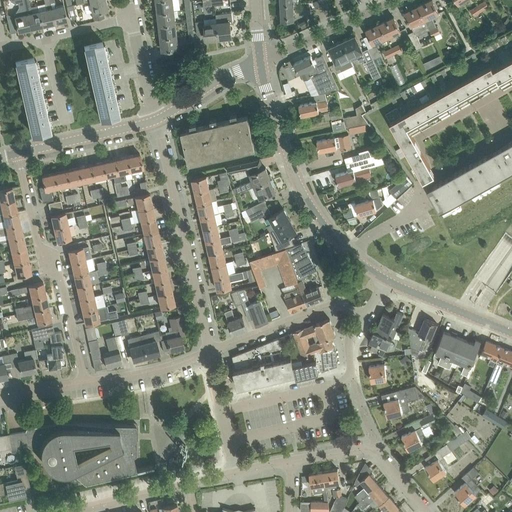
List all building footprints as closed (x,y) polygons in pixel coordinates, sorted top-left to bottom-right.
[(10,0),(11,1),(14,3),(19,2),(19,6),(14,15),(14,16),(18,31),(30,28),(23,0),(10,0)] [(29,0),(23,0),(30,28),(42,26),(39,11),(32,13),(29,0)] [(54,23),(49,0),(44,0),(46,9),(39,11),(42,26),(54,23)] [(54,0),(49,0),(54,23),(67,20),(65,10),(64,6),(56,7),(54,0)] [(102,11),(107,9),(105,0),(93,0),(90,1),(92,13),(94,19),(104,17),(102,11)] [(156,0),(158,12),(174,10),(172,0),(156,0)] [(329,7),(325,0),(318,0),(314,2),(318,12),(329,7)] [(433,0),(429,0),(419,5),(425,19),(439,13),(433,0)] [(485,1),(478,5),(482,11),(489,7),(485,1)] [(293,3),(281,4),(281,21),(294,20),(293,3)] [(67,6),(67,10),(70,20),(76,18),(74,8),(74,5),(67,6)] [(405,12),(414,31),(409,33),(416,49),(422,46),(416,32),(429,26),(425,19),(419,5),(405,12)] [(482,11),(478,5),(471,10),(475,16),(482,11)] [(176,23),(174,10),(158,12),(159,25),(176,23)] [(232,12),(222,13),(216,14),(217,22),(219,38),(232,37),(230,23),(236,22),(236,21),(233,22),(232,12)] [(381,23),(387,37),(401,30),(394,17),(381,23)] [(205,23),(204,21),(196,22),(196,24),(197,34),(206,34),(206,40),(219,38),(217,22),(205,23)] [(159,25),(161,38),(177,36),(176,23),(159,25)] [(387,37),(381,23),(366,29),(371,38),(373,43),(387,37)] [(440,33),(438,27),(430,30),(433,36),(440,33)] [(487,36),(483,31),(477,34),(481,40),(487,36)] [(342,41),(349,57),(356,54),(360,62),(366,58),(363,51),(360,43),(356,34),(342,41)] [(177,38),(177,36),(161,38),(162,50),(178,48),(177,38)] [(106,57),(102,42),(102,41),(84,46),(100,117),(118,113),(115,97),(114,92),(107,62),(106,57)] [(349,57),(342,41),(328,47),(333,56),(336,62),(333,63),(334,64),(336,70),(340,68),(341,71),(353,65),(349,57)] [(399,44),(391,48),(394,54),(402,51),(399,44)] [(369,48),(372,56),(380,52),(376,45),(369,48)] [(396,58),(394,54),(391,48),(384,51),(389,64),(397,60),(396,58)] [(314,95),(324,93),(324,92),(340,90),(323,54),(315,58),(318,63),(316,65),(311,55),(306,57),(304,58),(294,63),(299,73),(301,72),(304,79),(312,76),(320,93),(314,94),(314,95)] [(37,73),(34,57),(15,61),(32,133),(50,128),(46,113),(47,113),(46,108),(45,108),(38,77),(39,77),(38,73),(37,73)] [(365,61),(371,73),(378,69),(373,58),(367,60),(365,61)] [(511,83),(511,58),(493,69),(491,65),(401,116),(412,135),(412,134),(501,85),(503,89),(511,83)] [(427,70),(434,67),(430,60),(423,63),(427,70)] [(301,115),(328,110),(324,93),(314,95),(315,101),(312,102),(312,101),(310,102),(299,105),(301,115)] [(363,113),(369,110),(368,110),(367,111),(362,103),(362,104),(356,107),(357,114),(343,117),(344,121),(346,128),(349,127),(356,126),(366,124),(369,123),(370,123),(363,113)] [(341,108),(329,111),(331,120),(343,117),(341,108)] [(232,119),(225,121),(232,153),(255,148),(248,115),(238,118),(237,113),(231,115),(232,119)] [(401,116),(400,116),(390,122),(423,181),(434,174),(412,134),(412,135),(401,116)] [(217,118),(210,119),(211,124),(204,125),(212,158),(232,153),(225,121),(217,122),(217,118)] [(181,131),(188,162),(189,163),(212,158),(204,125),(197,127),(196,123),(190,124),(191,128),(181,131)] [(367,130),(366,124),(356,126),(358,132),(367,130)] [(337,147),(340,146),(341,149),(351,147),(351,146),(350,146),(348,134),(349,134),(349,133),(335,136),(317,140),(319,151),(328,149),(329,149),(337,147)] [(440,211),(511,170),(511,140),(427,188),(440,211)] [(396,150),(401,158),(408,154),(403,146),(396,150)] [(359,153),(361,158),(371,156),(370,152),(369,148),(359,151),(359,153)] [(127,156),(131,170),(143,167),(140,153),(127,156)] [(346,170),(346,171),(336,174),(339,184),(365,177),(362,169),(384,163),(381,153),(371,156),(361,158),(356,160),(346,163),(348,170),(346,170)] [(346,163),(356,160),(354,154),(345,157),(346,163)] [(127,156),(115,159),(120,181),(126,180),(124,172),(131,170),(127,156)] [(113,174),(115,182),(120,181),(115,159),(103,161),(106,176),(113,174)] [(106,176),(103,161),(91,164),(94,179),(106,176)] [(252,168),(251,161),(239,164),(240,170),(248,169),(252,168)] [(91,164),(79,167),(82,181),(94,179),(91,164)] [(82,181),(79,167),(66,170),(70,184),(82,181)] [(234,188),(235,193),(235,194),(244,190),(255,185),(271,179),(273,178),(270,172),(268,173),(266,167),(262,169),(250,173),(253,180),(234,188)] [(70,184),(66,170),(54,173),(57,187),(70,184)] [(217,180),(219,186),(228,184),(230,184),(226,171),(219,173),(221,179),(217,180)] [(57,187),(54,173),(42,175),(44,186),(39,187),(42,201),(53,199),(50,188),(57,187)] [(192,179),(195,191),(210,188),(207,176),(192,179)] [(395,197),(406,188),(411,183),(406,178),(401,182),(400,181),(390,190),(395,197)] [(271,179),(255,185),(260,197),(266,195),(276,191),(271,179)] [(140,182),(141,190),(141,191),(148,189),(146,181),(140,182)] [(116,193),(123,191),(121,186),(121,183),(114,184),(116,193)] [(219,186),(220,193),(229,191),(228,184),(219,186)] [(0,189),(0,202),(1,202),(15,199),(12,186),(0,189)] [(99,200),(105,199),(104,196),(102,187),(96,188),(98,197),(99,200)] [(92,198),(98,197),(96,188),(90,190),(92,198)] [(212,200),(210,188),(195,191),(198,204),(212,200)] [(359,214),(376,209),(383,205),(380,197),(377,189),(370,191),(373,199),(356,204),(359,214)] [(149,193),(140,195),(135,196),(127,198),(128,205),(132,204),(132,203),(136,202),(138,208),(152,205),(149,193)] [(74,203),(72,194),(65,195),(67,204),(74,203)] [(2,208),(3,214),(17,211),(15,199),(1,202),(2,208)] [(116,207),(127,205),(125,199),(114,201),(116,207)] [(232,203),(224,205),(224,204),(218,205),(217,199),(212,200),(198,204),(201,216),(215,213),(225,211),(233,209),(232,203)] [(50,211),(60,209),(63,208),(61,200),(48,203),(50,211)] [(248,215),(267,206),(264,200),(246,209),(248,215)] [(155,217),(152,205),(138,208),(140,220),(155,217)] [(270,212),(267,206),(248,215),(244,217),(247,223),(251,221),(270,212)] [(342,208),(345,218),(352,216),(349,206),(342,208)] [(267,226),(270,231),(290,220),(284,208),(275,213),(269,217),(273,223),(267,226)] [(235,215),(233,209),(225,211),(226,217),(235,215)] [(3,214),(0,214),(0,221),(5,220),(6,226),(20,223),(17,211),(3,214)] [(51,215),(54,228),(68,224),(65,212),(51,215)] [(201,216),(204,228),(218,225),(215,213),(201,216)] [(78,222),(86,220),(85,214),(76,216),(78,222)] [(121,221),(122,225),(131,223),(129,217),(121,219),(121,221)] [(155,217),(140,220),(143,232),(158,229),(155,217)] [(79,229),(88,227),(86,220),(78,222),(79,229)] [(270,232),(276,251),(286,248),(289,247),(286,237),(297,231),(290,220),(270,231),(270,232)] [(0,235),(8,234),(9,238),(23,235),(20,223),(6,226),(0,227),(0,235)] [(132,229),(131,223),(122,225),(124,231),(132,229)] [(68,224),(54,228),(57,240),(71,237),(68,224)] [(204,228),(206,240),(221,237),(218,225),(204,228)] [(160,241),(158,229),(143,232),(146,245),(160,241)] [(206,240),(209,253),(224,249),(222,244),(246,238),(245,232),(239,233),(231,235),(221,237),(206,240)] [(0,246),(10,244),(12,251),(26,248),(23,235),(9,238),(0,240),(0,246)] [(127,250),(136,247),(135,241),(126,243),(127,250)] [(160,241),(146,245),(149,257),(163,253),(160,241)] [(289,247),(286,248),(298,279),(317,269),(302,242),(289,247)] [(92,244),(93,251),(94,254),(102,252),(101,243),(92,244)] [(255,254),(261,252),(259,245),(253,247),(255,254)] [(71,262),(86,259),(83,246),(68,250),(71,262)] [(138,253),(136,247),(127,250),(129,256),(138,253)] [(12,251),(15,263),(28,260),(26,248),(12,251)] [(307,303),(299,281),(298,279),(286,248),(276,251),(250,260),(261,287),(267,284),(261,270),(279,263),(288,286),(295,283),(296,288),(284,292),(291,311),(299,308),(298,307),(307,303)] [(227,262),(224,249),(209,253),(212,265),(227,262)] [(234,253),(235,260),(244,258),(243,251),(234,253)] [(166,265),(163,253),(149,257),(151,269),(166,265)] [(244,258),(235,260),(237,266),(246,264),(244,258)] [(74,274),(88,271),(86,259),(71,262),(74,274)] [(28,260),(15,263),(17,275),(31,272),(28,260)] [(212,265),(215,277),(229,274),(236,272),(233,260),(227,262),(212,265)] [(96,263),(97,269),(106,267),(105,261),(96,263)] [(166,265),(151,269),(154,281),(169,278),(166,265)] [(132,268),(133,274),(142,272),(140,266),(132,268)] [(106,267),(97,269),(99,275),(108,273),(106,267)] [(215,277),(218,290),(232,286),(231,281),(248,277),(247,270),(236,272),(229,274),(215,277)] [(74,274),(77,286),(91,283),(88,271),(74,274)] [(143,278),(142,272),(133,274),(135,280),(143,278)] [(348,275),(349,275),(352,280),(351,281),(352,281),(354,282),(355,282),(356,281),(357,281),(357,280),(356,280),(357,278),(357,277),(353,272),(354,272),(353,272),(349,275),(348,274),(348,275)] [(171,290),(169,278),(154,281),(157,293),(171,290)] [(303,280),(299,281),(307,303),(313,301),(314,303),(324,299),(319,286),(307,291),(304,283),(303,280)] [(28,285),(10,289),(12,296),(20,294),(20,293),(30,291),(31,297),(46,294),(43,282),(28,285)] [(94,295),(91,283),(77,286),(79,299),(94,295)] [(103,293),(112,291),(111,285),(102,287),(103,293)] [(238,290),(243,303),(246,312),(252,310),(257,324),(268,320),(260,299),(250,303),(245,288),(238,290)] [(139,298),(148,297),(146,290),(138,292),(139,298)] [(175,303),(171,290),(157,293),(160,307),(175,303)] [(243,303),(238,290),(231,292),(236,305),(243,303)] [(117,302),(125,300),(123,292),(115,294),(117,302)] [(97,308),(105,306),(103,293),(94,295),(79,299),(82,311),(97,308)] [(49,306),(46,294),(31,297),(33,304),(23,307),(23,305),(14,307),(16,314),(49,306)] [(105,306),(97,308),(82,311),(85,323),(100,320),(109,318),(118,316),(116,309),(108,310),(107,305),(105,306)] [(51,319),(49,306),(16,314),(17,320),(26,318),(35,315),(37,322),(39,328),(53,324),(51,319)] [(270,317),(280,314),(277,308),(268,311),(270,317)] [(233,333),(248,328),(243,315),(234,319),(231,309),(225,311),(229,321),(228,321),(233,333)] [(161,310),(154,312),(155,316),(156,319),(162,318),(161,310)] [(168,327),(169,331),(165,331),(167,338),(170,349),(183,346),(181,335),(187,334),(185,327),(183,316),(187,315),(186,311),(181,312),(182,315),(180,316),(173,317),(169,318),(171,326),(168,327)] [(395,329),(396,326),(398,327),(404,314),(397,311),(395,317),(383,312),(376,330),(388,335),(394,337),(397,330),(395,329)] [(302,329),(308,346),(331,337),(336,335),(330,318),(327,319),(302,329)] [(425,318),(419,331),(409,327),(411,347),(420,350),(426,336),(431,338),(438,323),(425,318)] [(125,319),(118,321),(122,335),(129,333),(125,319)] [(50,336),(51,346),(52,352),(47,353),(47,358),(38,359),(40,369),(57,366),(56,365),(60,365),(66,364),(65,356),(61,331),(55,332),(53,324),(43,327),(39,328),(31,329),(33,340),(50,336)] [(302,329),(293,332),(302,355),(293,358),(295,372),(296,377),(319,372),(319,371),(329,367),(330,370),(331,370),(330,367),(336,365),(335,351),(335,350),(335,345),(334,345),(331,337),(308,346),(302,329)] [(388,349),(393,337),(394,337),(388,335),(376,330),(374,329),(369,341),(373,343),(370,349),(383,354),(386,348),(388,349)] [(444,331),(435,352),(441,354),(438,361),(450,366),(451,365),(453,359),(459,362),(467,340),(461,337),(455,335),(454,335),(444,331)] [(153,332),(147,333),(140,335),(146,357),(159,353),(157,343),(153,332)] [(286,357),(291,356),(293,355),(287,335),(287,334),(280,337),(286,357)] [(107,367),(122,363),(115,335),(105,338),(109,351),(103,353),(107,367)] [(146,357),(140,335),(134,337),(128,339),(131,351),(133,360),(146,357)] [(292,358),(291,357),(291,356),(286,357),(280,337),(259,345),(267,379),(295,372),(293,358),(292,358)] [(101,357),(99,345),(97,338),(88,341),(92,359),(101,357)] [(456,368),(456,369),(461,371),(468,373),(471,366),(477,351),(481,341),(478,340),(476,339),(474,343),(467,340),(459,362),(456,368)] [(491,356),(491,358),(488,364),(494,367),(503,346),(486,339),(481,352),(491,356)] [(259,345),(233,355),(232,355),(232,356),(239,385),(267,379),(259,345)] [(511,364),(511,350),(503,346),(494,367),(490,379),(489,380),(496,382),(496,381),(503,363),(504,362),(511,364)] [(36,370),(33,357),(37,356),(35,348),(24,351),(26,358),(18,360),(16,352),(9,353),(12,366),(19,365),(20,373),(36,370)] [(12,366),(9,353),(2,355),(4,363),(0,363),(0,377),(7,376),(5,367),(12,366)] [(400,361),(406,366),(411,360),(406,355),(400,361)] [(385,363),(377,364),(369,365),(371,380),(387,378),(385,363)] [(467,394),(472,385),(465,382),(463,386),(461,391),(467,394)] [(388,416),(410,410),(408,401),(426,396),(415,385),(396,390),(398,398),(384,401),(388,416)] [(492,411),(488,418),(503,427),(507,420),(492,411)] [(424,428),(437,422),(433,413),(420,419),(424,428)] [(462,433),(455,425),(446,417),(443,419),(441,421),(457,437),(462,433)] [(133,458),(133,455),(134,455),(135,454),(136,453),(136,452),(136,440),(138,441),(138,426),(137,423),(133,422),(126,422),(126,424),(65,423),(57,423),(28,428),(26,429),(25,431),(13,433),(9,434),(11,448),(16,447),(28,445),(29,447),(31,448),(41,446),(40,452),(41,459),(44,464),(49,469),(54,472),(61,474),(67,474),(73,472),(84,481),(84,482),(85,482),(86,482),(153,467),(153,466),(153,465),(140,468),(136,469),(136,468),(133,458)] [(462,433),(466,431),(461,426),(460,426),(456,424),(455,425),(462,433)] [(408,449),(427,440),(421,426),(411,431),(402,435),(408,449)] [(444,455),(459,444),(467,439),(465,437),(469,434),(467,430),(466,431),(462,433),(457,437),(447,443),(434,452),(438,458),(432,462),(426,466),(434,479),(442,473),(452,467),(444,455)] [(0,449),(11,448),(9,434),(0,435),(0,449)] [(24,489),(30,488),(25,463),(14,465),(17,479),(4,482),(0,482),(0,485),(2,494),(8,493),(9,497),(24,494),(25,493),(24,489)] [(472,496),(481,489),(472,479),(479,472),(473,466),(462,477),(466,482),(455,492),(465,503),(472,496)] [(338,468),(324,471),(326,488),(336,486),(336,482),(340,481),(339,478),(338,468)] [(357,485),(361,482),(365,487),(355,495),(360,501),(361,499),(379,484),(374,478),(374,476),(372,473),(370,474),(369,472),(366,476),(361,470),(357,476),(355,482),(357,485)] [(327,491),(326,488),(324,471),(309,473),(312,486),(313,486),(314,493),(327,491)] [(379,503),(380,504),(389,495),(379,484),(361,499),(360,501),(358,503),(363,508),(370,503),(374,508),(379,503)] [(494,484),(488,492),(495,497),(500,492),(499,491),(501,489),(494,484)] [(330,511),(335,511),(342,511),(349,498),(342,495),(341,488),(333,490),(334,497),(337,496),(330,511)] [(386,511),(393,511),(399,507),(389,495),(380,504),(386,511)] [(311,501),(311,511),(330,511),(329,501),(328,501),(325,501),(311,501)] [(163,506),(164,511),(178,511),(176,503),(163,506)]
